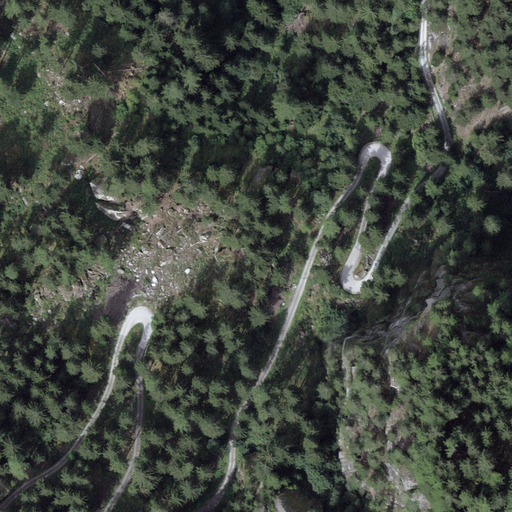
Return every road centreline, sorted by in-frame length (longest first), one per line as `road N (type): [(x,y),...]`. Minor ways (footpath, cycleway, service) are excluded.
road 1 (track): [(427,0),(423,56),(445,122),(445,158),(404,207),(359,287),(345,272),(388,163),(376,149),(366,155),(330,212),(278,345),(233,424),(223,486),(201,511)]
road 2 (track): [(102,511),(133,441),(147,317),(119,335),(107,392),(73,454),(0,510)]
